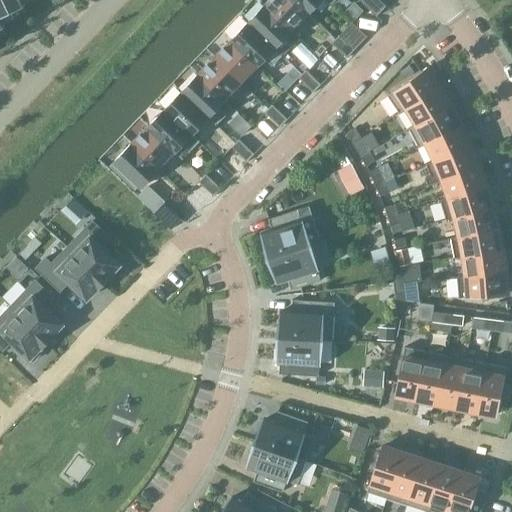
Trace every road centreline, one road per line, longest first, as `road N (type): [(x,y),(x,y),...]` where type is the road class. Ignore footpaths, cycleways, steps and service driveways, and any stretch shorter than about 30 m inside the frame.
road 1 (residential): [(216,227),(426,0)]
road 2 (residential): [(166,511),(199,463),(237,356),(240,298),(216,227)]
road 3 (residential): [(0,427),(187,241),(216,227)]
road 4 (residential): [(0,122),(118,0)]
road 5 (residential): [(441,0),(511,108)]
